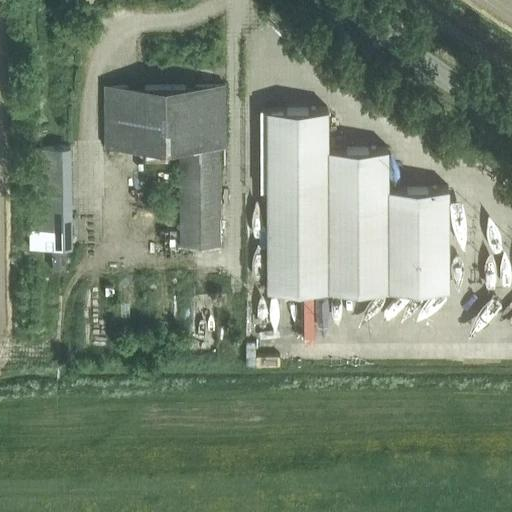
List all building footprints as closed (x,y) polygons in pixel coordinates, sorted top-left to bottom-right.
[(58,45),(80,45),(80,10),(58,11),(58,45)] [(162,166),(178,166),(179,245),(219,245),(219,145),(225,145),(224,85),(104,86),(104,146),(162,145),(162,166)] [(266,108),(267,289),(448,288),(448,186),(387,187),(387,147),(327,147),(327,108),(266,108)] [(69,146),(28,146),(29,248),(70,248),(69,146)] [(422,460),(423,476),(436,474),(435,459),(422,460)]
